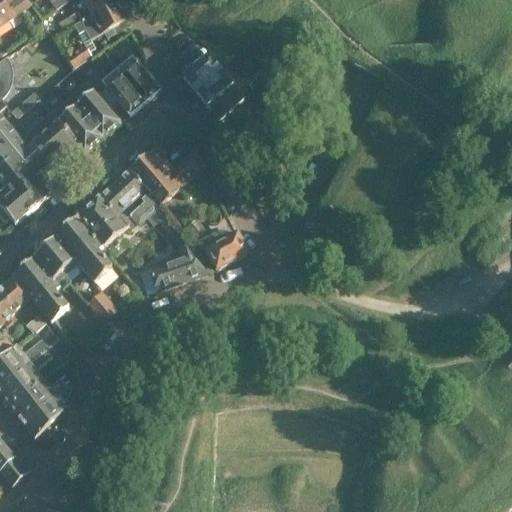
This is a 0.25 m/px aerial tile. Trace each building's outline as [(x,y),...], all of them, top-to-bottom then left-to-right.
[(31,10),(24,0),(0,0),(15,21),(22,16),(32,31),(38,40),(48,33),(32,10),(31,10)] [(0,0),(0,50),(4,48),(0,42),(0,31),(15,21),(0,0)] [(48,0),(56,11),(64,6),(59,0),(35,0),(37,2),(39,0),(48,0)] [(74,28),(116,6),(112,0),(82,0),(81,1),(86,11),(58,24),(63,34),(74,28)] [(214,0),(233,22),(260,0),(214,0)] [(116,6),(74,28),(78,36),(86,32),(91,42),(104,35),(109,44),(125,36),(120,27),(125,25),(116,6)] [(26,48),(38,40),(32,31),(20,39),(26,48)] [(66,39),(63,35),(54,41),(59,49),(65,45),(66,39)] [(302,243),(302,246),(302,249),(302,252),(303,254),(305,257),(308,256),(307,253),(307,251),(308,248),(309,245),(310,243),(311,241),(313,240),(315,238),(317,233),(335,243),(353,212),(362,217),(371,200),(392,211),(424,151),(426,152),(511,189),(511,159),(431,98),(432,95),(433,91),(434,87),(434,83),(436,45),(382,47),(382,56),(358,58),(357,56),(357,55),(346,49),(341,59),(355,67),(354,67),(356,69),(358,69),(360,70),(361,69),(367,72),(366,73),(369,74),(375,77),(375,78),(377,79),(377,78),(384,82),(383,82),(385,83),(385,85),(381,93),(380,93),(379,95),(379,94),(377,98),(378,98),(377,100),(378,100),(369,116),(368,116),(367,118),(366,119),(367,120),(359,136),(358,135),(358,136),(356,139),(357,139),(348,155),(347,155),(346,158),(338,174),(337,174),(335,177),(336,177),(328,192),(327,192),(326,194),(327,195),(319,210),(318,209),(317,210),(316,210),(308,223),(307,226),(309,227),(309,226),(312,228),(312,229),(311,230),(310,231),(307,230),(308,229),(306,228),(304,231),(305,232),(304,233),(305,234),(303,237),(302,240),(302,243)] [(4,48),(0,50),(0,58),(1,60),(8,54),(4,48)] [(84,48),(67,60),(75,71),(92,59),(84,48)] [(210,58),(187,77),(184,79),(219,121),(245,100),(210,58)] [(132,59),(117,72),(145,106),(161,93),(149,78),(138,65),(137,65),(132,59)] [(0,116),(6,111),(0,104),(0,103),(4,99),(6,96),(7,92),(9,87),(10,81),(10,77),(10,73),(9,69),(8,65),(7,62),(8,61),(7,60),(0,64),(0,116)] [(262,67),(243,82),(253,93),(270,78),(262,67)] [(106,90),(96,99),(110,115),(120,106),(127,115),(130,118),(145,106),(117,72),(102,84),(107,89),(106,90)] [(85,86),(67,102),(76,111),(102,142),(120,126),(110,115),(96,99),(93,96),(85,86)] [(16,111),(22,118),(38,103),(32,96),(16,111)] [(67,102),(50,117),(58,126),(59,127),(75,146),(77,148),(85,157),(102,142),(76,111),(67,102)] [(14,124),(22,118),(16,111),(8,117),(14,124)] [(50,117),(23,140),(32,150),(49,169),(75,146),(59,127),(58,126),(50,117)] [(0,184),(7,193),(0,199),(0,203),(2,205),(0,207),(0,220),(4,226),(9,222),(15,228),(49,198),(34,181),(49,169),(32,150),(27,155),(0,123),(0,184)] [(132,171),(151,195),(161,208),(204,171),(195,153),(173,173),(154,151),(132,171)] [(134,210),(151,195),(132,171),(114,187),(134,210)] [(116,225),(134,210),(114,187),(98,202),(116,225)] [(116,225),(98,202),(77,221),(103,252),(129,230),(132,233),(137,228),(139,230),(147,222),(153,230),(168,218),(161,210),(161,209),(161,208),(151,195),(134,210),(116,225)] [(100,255),(103,252),(77,221),(57,239),(76,262),(95,287),(114,270),(100,255)] [(200,226),(189,232),(200,249),(210,243),(200,226)] [(150,271),(141,274),(148,296),(157,293),(157,294),(213,275),(211,272),(206,265),(198,254),(199,254),(183,235),(180,231),(175,236),(175,238),(173,238),(180,260),(150,270),(150,271)] [(237,234),(233,236),(205,251),(215,269),(217,274),(249,257),(237,234)] [(484,271),(511,253),(511,250),(502,235),(473,255),(484,271)] [(35,259),(33,261),(59,292),(60,293),(83,271),(76,262),(57,239),(52,244),(35,259)] [(29,265),(14,279),(31,301),(30,302),(51,327),(52,327),(59,336),(62,340),(67,335),(57,323),(70,310),(56,294),(59,292),(33,261),(29,265)] [(0,291),(0,320),(5,326),(13,337),(20,331),(10,320),(30,302),(31,301),(14,279),(0,291)] [(118,314),(116,311),(102,295),(90,305),(106,325),(118,314)] [(39,317),(27,327),(34,337),(47,327),(39,317)] [(46,347),(42,343),(42,342),(24,356),(18,348),(0,362),(0,390),(59,342),(56,338),(46,347)] [(0,362),(18,348),(17,347),(15,348),(6,339),(0,342),(0,362)] [(51,358),(63,347),(59,342),(0,390),(0,396),(9,407),(43,380),(38,373),(53,361),(51,358)] [(22,424),(66,387),(61,380),(50,389),(43,380),(9,407),(22,424)] [(57,398),(68,389),(66,387),(22,424),(35,441),(65,413),(67,409),(57,398)] [(212,445),(105,440),(105,439),(102,439),(102,444),(102,448),(104,448),(104,447),(206,452),(201,475),(197,475),(197,485),(201,485),(201,492),(197,492),(196,502),(201,502),(200,511),(197,510),(196,511),(207,511),(209,467),(211,452),(215,453),(215,452),(217,452),(217,449),(217,445),(215,445),(212,445)] [(0,474),(13,490),(28,475),(0,440),(0,474)] [(511,446),(459,495),(454,490),(432,476),(394,472),(390,471),(397,448),(378,443),(373,442),(370,441),(369,445),(372,446),(376,448),(376,447),(377,447),(372,466),(371,466),(371,465),(367,464),(367,465),(364,464),(362,471),(365,472),(368,473),(357,511),(362,511),(373,474),(391,479),(430,484),(448,496),(458,507),(459,511),(471,511),(470,508),(475,503),(478,511),(490,511),(485,495),(490,490),(496,508),(497,509),(499,509),(501,509),(503,508),(504,507),(505,507),(506,505),(506,504),(499,482),(505,477),(510,495),(511,496),(511,495),(511,446)]
